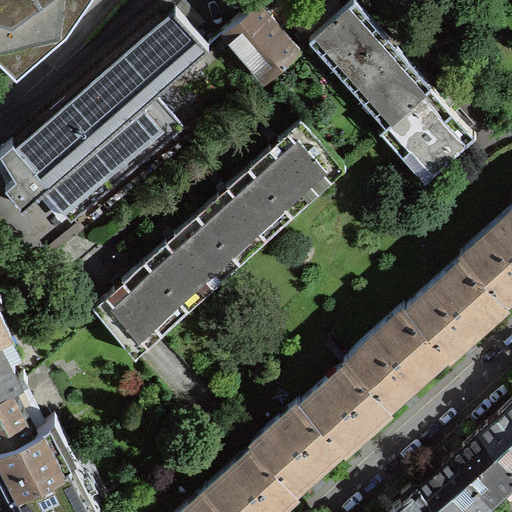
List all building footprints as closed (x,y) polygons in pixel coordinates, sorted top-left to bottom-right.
[(87,0),(0,0),(0,58),(17,75),(66,32),(87,0)] [(270,12),(272,10),(263,0),(254,0),(223,28),(265,76),(299,46),(275,18),(270,12)] [(392,38),(358,0),(350,0),(310,36),(386,122),(431,82),(392,38)] [(15,172),(5,181),(22,200),(21,201),(23,204),(46,183),(71,211),(193,110),(165,78),(208,40),(176,4),(164,14),(160,9),(13,137),(12,136),(1,146),(15,172)] [(431,82),(386,122),(381,128),(424,176),(475,132),(447,101),(431,83),(431,82)] [(344,163),(301,115),(263,149),(249,162),(292,210),(344,163)] [(240,257),(292,210),(249,162),(229,179),(197,208),(240,257)] [(511,202),(460,249),(462,251),(506,298),(511,292),(511,202)] [(144,255),(188,304),(240,257),(197,208),(161,240),(144,255)] [(508,300),(506,298),(462,251),(405,302),(447,350),(449,353),(464,339),(508,300)] [(188,304),(144,255),(119,278),(94,300),(136,351),(188,304)] [(347,355),(389,402),(404,389),(447,350),(405,302),(403,299),(344,352),(347,355)] [(0,333),(11,328),(0,305),(0,333)] [(0,336),(0,389),(15,382),(26,374),(23,368),(17,371),(0,336)] [(347,355),(300,396),(341,444),(343,447),(359,432),(391,404),(389,402),(347,355)] [(0,442),(36,424),(15,382),(0,389),(0,442)] [(309,473),(341,444),(300,396),(299,394),(251,437),(253,439),(296,485),(309,473)] [(479,426),(511,463),(511,396),(496,411),(479,426)] [(50,414),(36,424),(0,442),(0,470),(10,491),(11,491),(62,465),(71,457),(50,414)] [(511,476),(511,463),(479,426),(459,444),(451,451),(491,495),(511,476)] [(270,511),(298,487),(296,485),(253,439),(207,481),(234,511),(270,511)] [(418,481),(445,511),(472,511),(491,495),(451,451),(428,472),(418,481)] [(89,502),(82,505),(62,465),(11,491),(16,502),(21,511),(86,511),(91,507),(89,502)] [(394,503),(386,509),(386,510),(387,511),(445,511),(418,481),(411,480),(401,489),(401,495),(394,503)] [(171,511),(234,511),(207,481),(171,511)]
